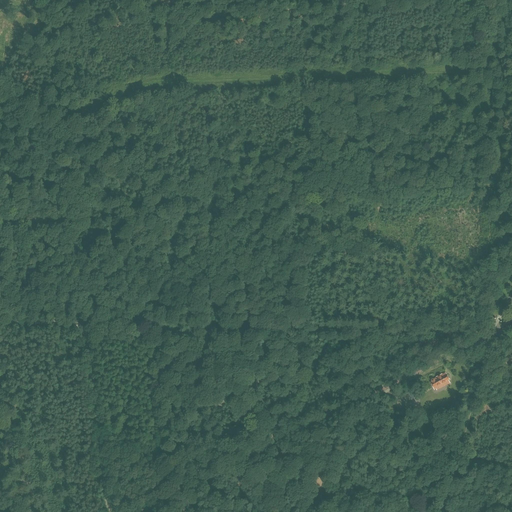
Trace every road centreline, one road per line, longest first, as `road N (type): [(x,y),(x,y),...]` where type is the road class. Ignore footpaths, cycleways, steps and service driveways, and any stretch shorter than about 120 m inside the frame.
road 1 (track): [(41,131),(157,79),(511,67)]
road 2 (unclassified): [(141,511),(494,333)]
road 3 (unclassified): [(107,511),(86,328),(0,323)]
road 4 (track): [(501,183),(507,0)]
road 5 (track): [(450,488),(494,333)]
